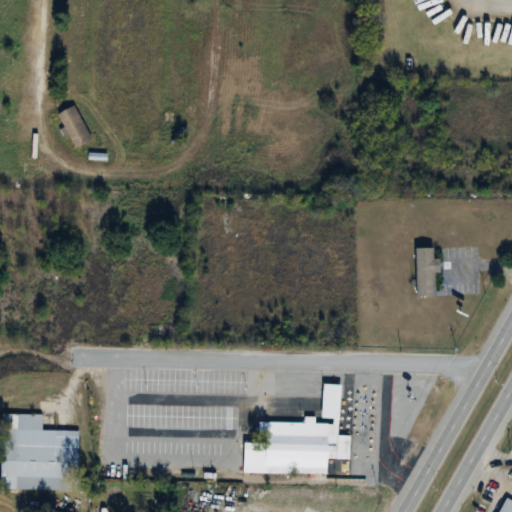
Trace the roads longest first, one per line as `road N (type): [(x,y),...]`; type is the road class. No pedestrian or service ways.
road 1 (residential): [(97,357),(493,366)]
road 2 (primary): [(511,331),(407,511)]
road 3 (primary): [(440,511),(511,386)]
